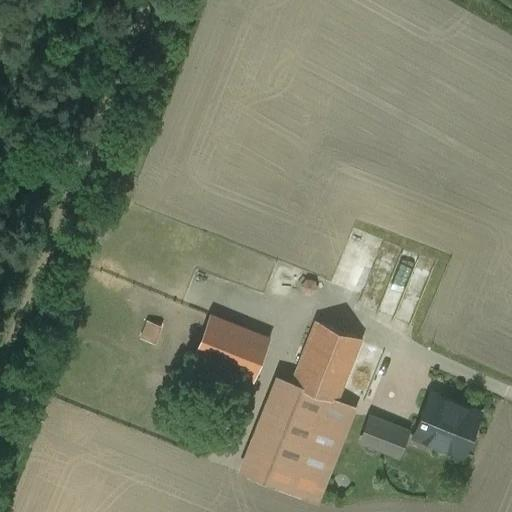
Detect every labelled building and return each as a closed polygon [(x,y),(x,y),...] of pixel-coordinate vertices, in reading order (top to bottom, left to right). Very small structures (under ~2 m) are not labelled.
[(270,338),(210,314),(193,356),(253,380),(270,338)] [(362,337),(315,319),(291,381),(276,375),(239,469),(316,500),(353,405),(337,399),(362,337)] [(148,321),(142,337),(154,342),(160,326),(148,321)] [(428,397),(413,434),(463,454),(480,411),(444,397),(442,402),(428,397)] [(406,430),(371,416),(362,439),(397,453),(406,430)]
